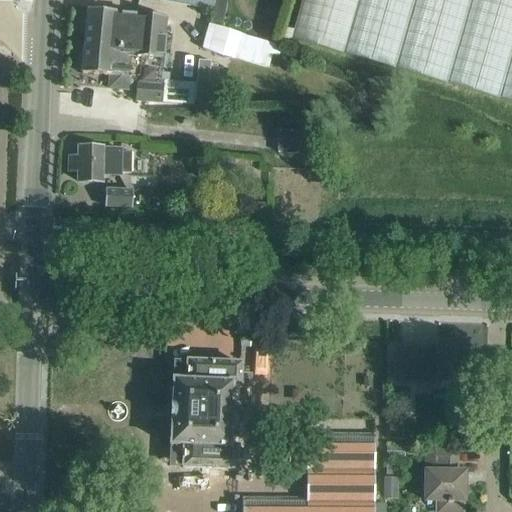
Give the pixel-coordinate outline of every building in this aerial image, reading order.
[(156,0),(211,11),(208,26),(222,30),(227,0),(156,0)] [(511,0),(304,0),(293,40),(511,103),(511,0)] [(109,89),(129,91),(131,91),(133,78),(146,80),(148,59),(163,60),(167,18),(144,16),(144,15),(138,14),(137,16),(116,14),(88,11),(82,74),(110,77),(109,89)] [(198,62),(195,102),(205,103),(208,63),(198,62)] [(136,92),(135,102),(147,103),(162,104),(192,107),(194,88),(164,86),(137,83),(136,92)] [(314,133),(280,132),(279,154),(314,155),(314,133)] [(101,149),(99,149),(79,149),(79,158),(70,158),(69,173),(79,173),(79,183),(102,183),(102,176),(121,176),(121,154),(101,153),(101,149)] [(126,153),(125,169),(145,170),(146,154),(126,153)] [(229,169),(187,169),(187,182),(229,182),(229,169)] [(131,208),(132,193),(107,192),(106,207),(131,208)] [(139,194),(138,204),(149,205),(150,195),(139,194)] [(254,202),(254,210),(266,210),(267,202),(254,202)] [(466,356),(467,344),(438,344),(438,356),(430,356),(430,352),(398,352),(397,381),(437,382),(437,383),(466,383),(466,361),(469,361),(469,356),(466,356)] [(279,347),(279,355),(287,355),(288,348),(279,347)] [(240,388),(241,385),(241,365),(188,363),(186,383),(173,382),(170,447),(183,447),(183,468),(203,469),(237,470),(238,448),(230,448),(232,388),(240,388)] [(307,499),(243,499),(242,511),(373,511),(374,435),(307,435),(307,499)] [(437,511),(463,511),(463,502),(464,503),(465,474),(452,474),(453,466),(456,466),(457,452),(427,451),(427,473),(426,473),(426,502),(438,502),(437,511)] [(385,479),(385,489),(398,489),(398,479),(385,479)]
